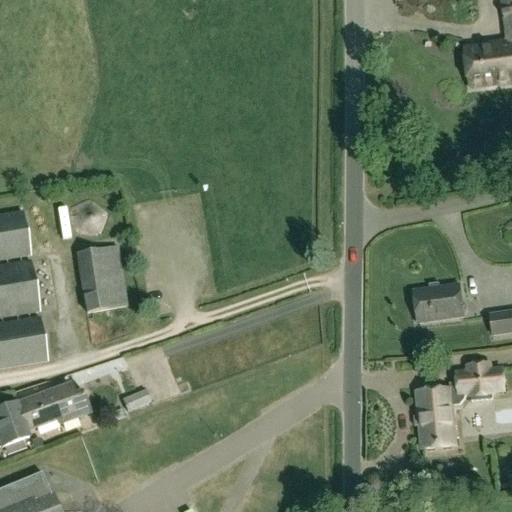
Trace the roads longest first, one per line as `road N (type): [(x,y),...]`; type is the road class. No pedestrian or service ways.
road 1 (track): [(0,380),(77,364),(353,278)]
road 2 (unclassified): [(349,511),(353,228)]
road 3 (unclassified): [(353,228),(350,0)]
road 4 (unclassified): [(353,228),(511,196)]
